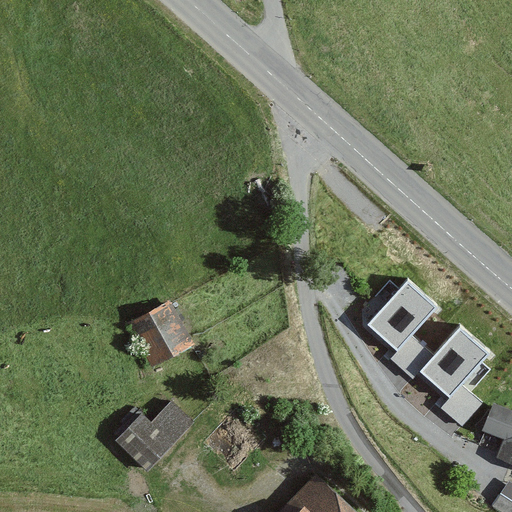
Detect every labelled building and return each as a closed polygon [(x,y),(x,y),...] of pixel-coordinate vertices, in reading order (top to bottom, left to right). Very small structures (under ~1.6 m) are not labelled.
[(390,278),(371,299),(380,307),(398,286),(390,278)] [(436,309),(408,283),(368,326),(396,352),(436,309)] [(189,344),(167,303),(126,325),(148,366),(189,344)] [(490,354),(462,328),(422,372),(450,398),(490,354)] [(191,424),(169,402),(150,420),(143,414),(115,441),(144,470),(191,424)] [(511,462),(511,413),(511,415),(497,409),(488,430),(503,436),(495,455),(511,462)] [(361,511),(318,471),(278,511),(361,511)] [(511,511),(511,484),(506,481),(490,505),(500,511),(511,511)]
